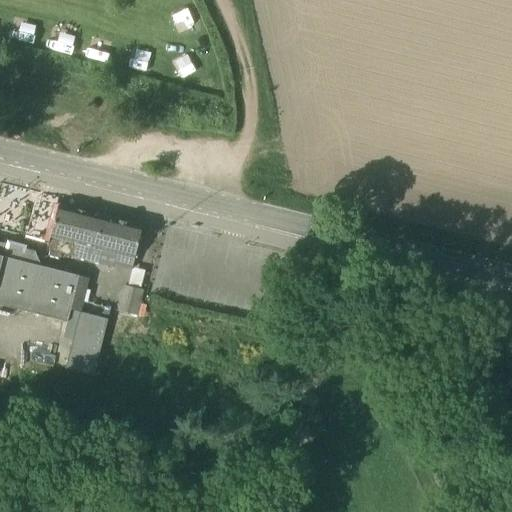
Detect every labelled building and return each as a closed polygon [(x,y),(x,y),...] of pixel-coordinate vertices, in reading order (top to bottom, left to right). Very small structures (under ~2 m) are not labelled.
[(16,37),(29,41),(34,25),(21,21),(16,37)] [(104,216),(60,205),(59,205),(47,251),(50,252),(49,256),(61,259),(62,254),(93,262),(97,247),(96,247),(104,216)] [(132,269),(143,227),(104,216),(96,247),(97,247),(93,262),(115,267),(116,265),(132,269)] [(0,304),(48,317),(68,322),(80,276),(42,266),(36,251),(0,242),(0,304)] [(125,285),(119,310),(139,315),(145,290),(125,285)] [(85,301),(83,311),(109,316),(111,307),(85,301)] [(80,313),(66,369),(94,376),(108,320),(80,313)]
